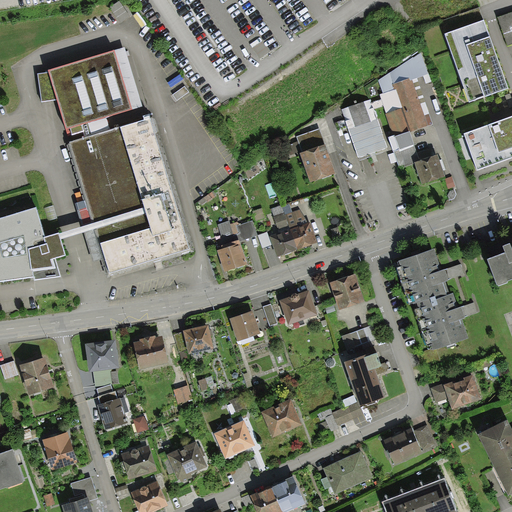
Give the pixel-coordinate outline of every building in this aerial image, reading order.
[(511,13),(497,18),(505,46),(511,43),(511,13)] [(507,89),(483,22),(444,36),(467,103),(507,89)] [(117,52),(49,71),(65,129),(133,111),(117,52)] [(400,169),(416,163),(420,162),(409,132),(428,126),(412,80),(395,85),(403,109),(387,114),(394,136),(390,138),(400,169)] [(357,128),(348,130),(358,158),(387,148),(378,121),(370,123),(364,103),(350,108),(357,128)] [(511,157),(511,116),(464,134),(477,170),(511,157)] [(152,117),(67,143),(108,275),(194,249),(152,117)] [(319,130),(297,138),(311,180),(333,173),(319,130)] [(420,162),(416,163),(423,183),(442,177),(436,157),(420,162)] [(30,272),(53,269),(51,260),(63,256),(58,235),(42,240),(34,211),(0,220),(0,282),(31,279),(30,272)] [(291,230),(298,249),(316,243),(310,224),(291,230)] [(291,230),(271,237),(277,256),(298,249),(291,230)] [(511,280),(511,249),(511,250),(510,243),(503,246),(505,252),(487,259),(497,286),(511,280)] [(239,245),(220,251),(226,271),(246,264),(239,245)] [(421,255),(394,263),(407,303),(412,302),(427,348),(453,340),(439,295),(435,296),(421,255)] [(357,275),(332,284),(340,307),(365,298),(357,275)] [(309,292),(283,302),(290,322),(316,312),(309,292)] [(254,312),(232,320),(239,339),(261,331),(254,312)] [(209,326),(185,331),(190,351),(214,346),(209,326)] [(163,337),(135,343),(141,368),(168,361),(163,337)] [(115,341),(86,345),(89,370),(118,367),(115,341)] [(367,355),(345,363),(360,405),(382,397),(367,355)] [(45,357),(21,365),(30,392),(54,384),(45,357)] [(474,375),(433,389),(437,401),(451,396),(454,407),(481,397),(474,375)] [(240,398),(229,402),(234,414),(245,409),(240,398)] [(118,399),(99,406),(106,429),(126,423),(118,399)] [(292,401),(264,413),(274,434),(302,422),(292,401)] [(511,425),(510,420),(482,434),(511,491),(511,425)] [(245,422),(217,434),(227,456),(255,443),(245,422)] [(411,430),(383,442),(393,463),(421,451),(411,430)] [(68,433),(44,440),(52,467),(76,460),(68,433)] [(197,444),(169,455),(179,479),(207,467),(197,444)] [(149,447),(122,455),(129,478),(156,469),(149,447)] [(0,487),(22,480),(11,450),(0,453),(0,487)] [(361,453),(325,469),(335,492),(371,476),(361,453)] [(295,479),(254,497),(260,511),(282,511),(305,502),(295,479)] [(446,480),(387,504),(390,511),(449,511),(458,509),(446,480)] [(158,484),(133,494),(140,511),(146,511),(167,504),(158,484)] [(93,511),(89,498),(64,505),(66,511),(93,511)]
